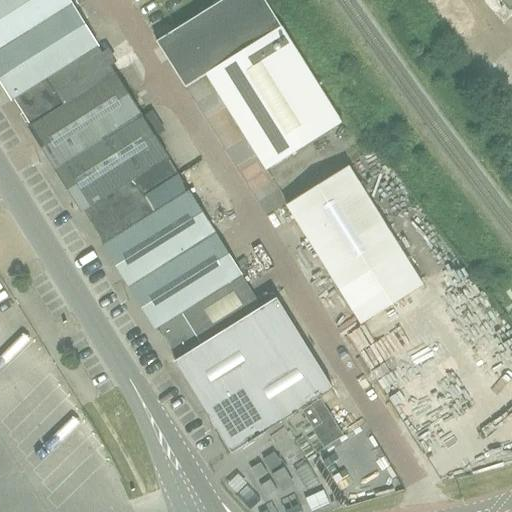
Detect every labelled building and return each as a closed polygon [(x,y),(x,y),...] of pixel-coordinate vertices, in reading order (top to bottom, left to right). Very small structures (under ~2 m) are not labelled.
[(32,124),(115,73),(69,0),(0,0),(0,80),(12,100),(15,97),(32,124)] [(206,75),(282,29),(264,0),(223,0),(156,42),(185,88),(206,75)] [(511,0),(483,0),(503,24),(511,16),(511,0)] [(282,29),(206,75),(266,171),(342,123),(282,29)] [(511,77),(501,57),(485,65),(496,86),(511,78),(511,77)] [(105,243),(153,213),(143,196),(178,174),(168,157),(115,73),(32,124),(29,127),(81,211),(85,209),(105,243)] [(423,286),(349,167),(287,205),(361,325),(423,286)] [(158,327),(176,355),(201,340),(183,312),(242,275),(215,233),(188,191),(178,174),(143,196),(153,213),(105,243),(103,245),(155,329),(158,327)] [(232,453),(333,390),(277,299),(175,362),(232,453)] [(0,339),(0,353),(43,431),(88,406),(71,376),(49,388),(44,380),(40,383),(12,333),(0,339)] [(301,411),(325,448),(343,438),(320,400),(301,411)]
